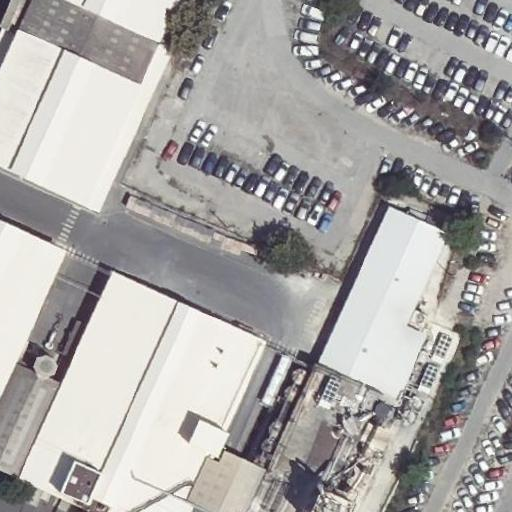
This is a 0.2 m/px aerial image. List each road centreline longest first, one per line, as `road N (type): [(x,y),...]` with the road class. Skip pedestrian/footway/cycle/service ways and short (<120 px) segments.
road 1 (unknown): [(0,204),(282,333),(289,349),(219,511)]
road 2 (unknown): [(265,1),(232,31),(192,116),(352,194),(379,136)]
road 3 (unknown): [(192,116),(168,164),(170,180),(321,246),(352,194)]
